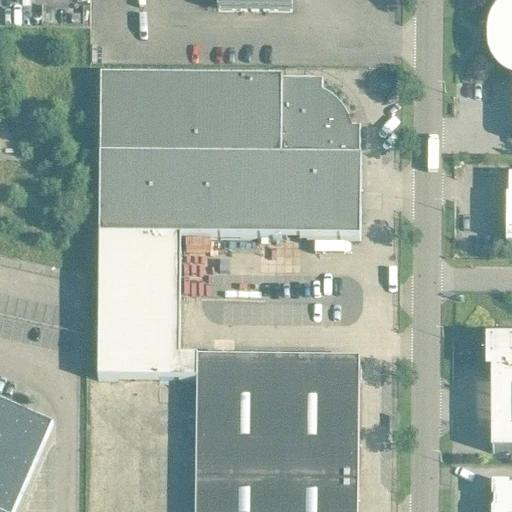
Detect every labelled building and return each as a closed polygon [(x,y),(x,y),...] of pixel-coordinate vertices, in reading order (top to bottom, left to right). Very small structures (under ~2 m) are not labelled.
[(217,0),(217,13),(254,13),(254,0),(217,0)] [(292,14),(291,0),(254,0),(254,13),(292,14)] [(511,1),(510,3),(506,5),(503,7),(499,10),(496,13),(495,15),(493,17),(491,20),(489,25),(488,28),(487,32),(486,34),(486,37),(486,39),(486,41),(486,43),(486,46),(486,48),(487,50),(488,55),(489,58),(490,60),(492,63),(493,65),(496,69),(497,71),(500,73),(502,75),(504,76),(505,77),(508,79),(511,80),(511,1)] [(350,123),(349,121),(347,116),(345,112),(342,109),(340,106),(338,104),(335,101),(331,98),(327,95),(322,93),(323,82),(282,82),(282,80),(275,80),(274,89),(262,89),(263,80),(101,79),(98,380),(197,381),(196,482),(195,511),(357,511),(358,488),(359,488),(359,484),(358,484),(347,484),(348,471),(358,471),(359,362),(178,360),(179,241),(360,242),(361,161),(360,161),(360,127),(359,127),(352,129),(351,125),(350,123)] [(274,89),(275,80),(263,80),(262,89),(274,89)] [(491,374),(491,455),(511,455),(511,341),(486,341),(486,374),(491,374)] [(15,511),(53,426),(0,402),(0,511),(15,511)] [(358,484),(358,471),(348,471),(347,484),(358,484)] [(511,511),(511,489),(511,490),(511,486),(491,486),(491,502),(493,502),(493,511),(492,511),(511,511)] [(99,511),(114,511),(115,503),(99,503),(99,511)]
